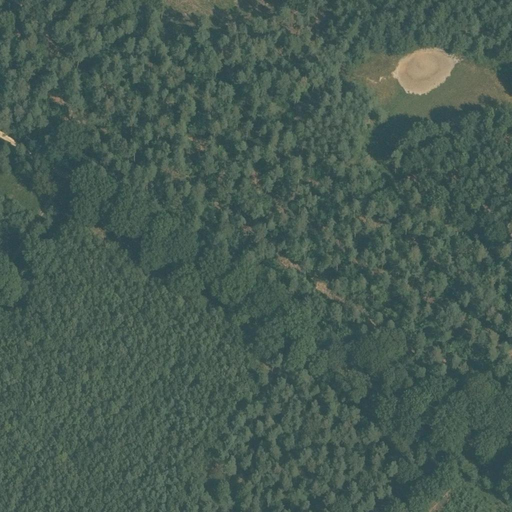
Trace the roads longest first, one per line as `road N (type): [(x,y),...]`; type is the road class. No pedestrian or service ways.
road 1 (track): [(511,464),(0,136)]
road 2 (track): [(413,511),(458,435),(511,399)]
road 3 (track): [(62,176),(0,279)]
